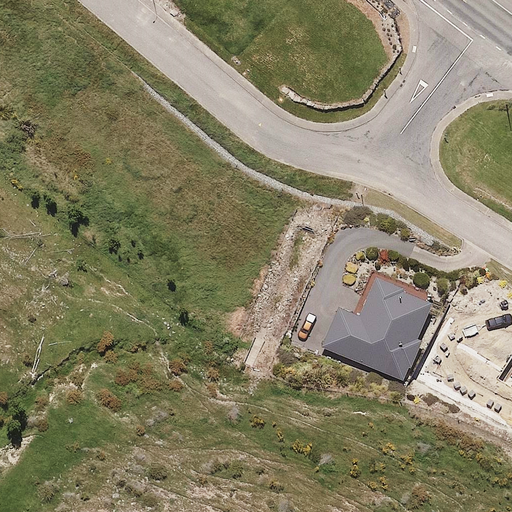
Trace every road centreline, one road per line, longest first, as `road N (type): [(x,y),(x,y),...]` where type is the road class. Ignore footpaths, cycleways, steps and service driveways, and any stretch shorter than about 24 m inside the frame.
road 1 (residential): [(390,144),(358,154),(291,143),(110,0)]
road 2 (residential): [(489,19),(390,144)]
road 3 (residential): [(390,144),(450,202),(511,241)]
